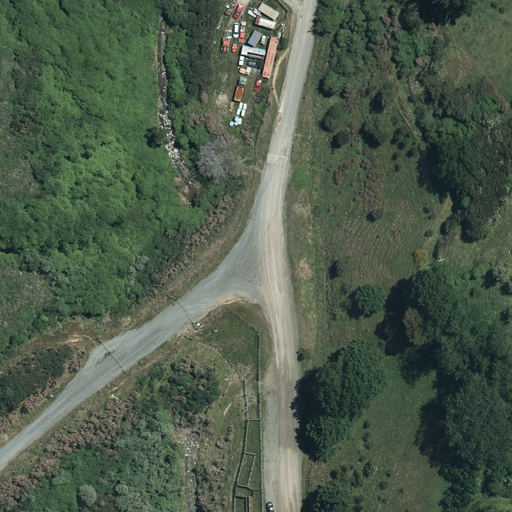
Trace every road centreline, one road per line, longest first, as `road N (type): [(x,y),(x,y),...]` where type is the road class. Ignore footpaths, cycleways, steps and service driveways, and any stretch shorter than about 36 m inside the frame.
road 1 (residential): [(0,460),(272,250)]
road 2 (residential): [(272,250),(289,360),(290,511)]
road 3 (residential): [(272,250),(273,182),(313,0)]
